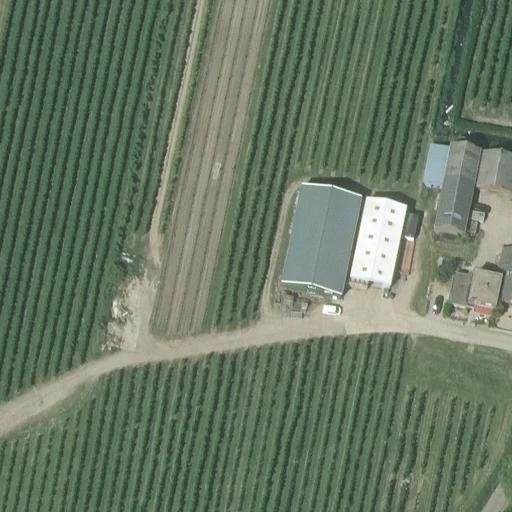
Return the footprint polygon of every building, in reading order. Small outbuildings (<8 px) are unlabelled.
[(462,239),(471,191),(511,199),(511,162),(449,150),(433,233),(462,239)] [(359,204),(300,193),(280,295),(339,306),(359,204)] [(388,292),(404,213),(365,206),(349,284),(388,292)] [(511,253),(501,252),(495,282),(500,283),(496,306),(511,309),(511,253)] [(500,283),(495,282),(468,277),(467,281),(453,278),(447,308),(473,313),(474,309),(494,313),(496,306),(500,283)]
